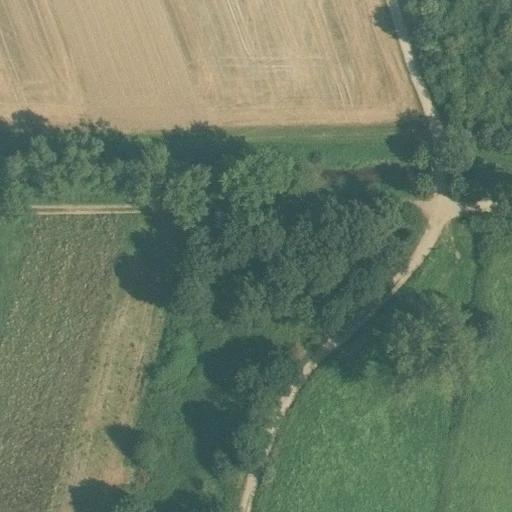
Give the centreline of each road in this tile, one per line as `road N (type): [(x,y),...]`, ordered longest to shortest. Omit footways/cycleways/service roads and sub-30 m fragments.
road 1 (track): [(511,166),(439,147),(0,154)]
road 2 (track): [(438,217),(0,219)]
road 3 (track): [(438,217),(424,278),(305,401),(263,511)]
road 4 (track): [(393,0),(435,116),(438,217)]
